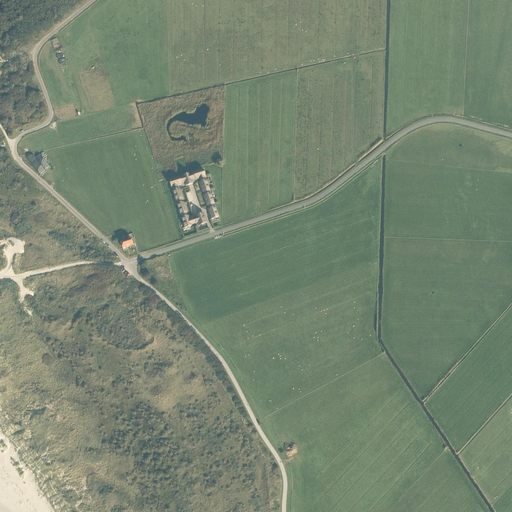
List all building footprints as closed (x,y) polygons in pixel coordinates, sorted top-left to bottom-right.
[(203,170),(193,173),(194,176),(190,177),(191,180),(195,179),(195,180),(199,179),(202,178),(205,177),(203,170)] [(184,180),(180,181),(181,184),(184,182),(186,186),(193,184),(191,180),(190,177),(189,174),(183,177),(184,180)] [(180,181),(179,178),(169,181),(171,188),(174,187),(175,191),(178,190),(177,186),(181,185),(181,184),(180,181)] [(203,182),(202,178),(199,179),(201,183),(200,183),(203,193),(204,192),(207,191),(210,191),(206,181),(203,182)] [(179,190),(178,190),(175,191),(173,192),(176,201),(179,201),(180,204),(183,203),(181,200),(183,199),(179,190)] [(207,191),(204,192),(205,196),(204,197),(207,206),(208,206),(211,205),(214,204),(211,194),(208,195),(207,191)] [(180,204),(177,205),(180,215),(183,214),(184,218),(187,217),(186,213),(187,213),(184,203),(183,203),(180,204)] [(212,209),(211,205),(208,206),(209,210),(208,210),(211,220),(218,218),(215,208),(212,209)] [(196,218),(193,219),(195,224),(198,223),(199,227),(207,224),(204,214),(196,217),(196,218)] [(188,217),(187,217),(184,218),(181,219),(184,228),(191,226),(191,225),(195,224),(193,219),(189,220),(188,217)] [(128,236),(125,237),(124,236),(122,236),(123,239),(125,238),(126,241),(128,247),(133,245),(131,239),(129,240),(128,236)] [(165,271),(164,267),(157,269),(158,273),(160,273),(162,281),(172,279),(170,272),(165,273),(165,271)]
